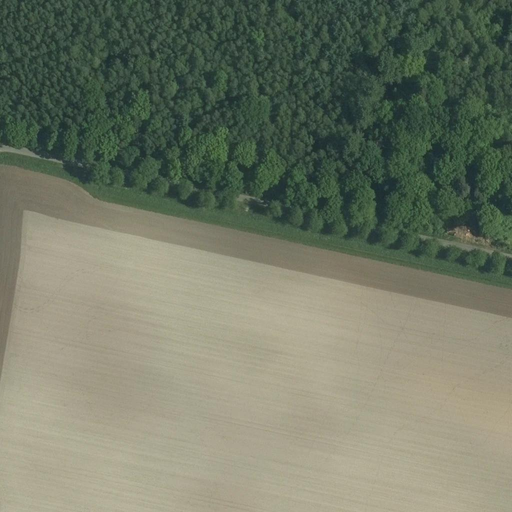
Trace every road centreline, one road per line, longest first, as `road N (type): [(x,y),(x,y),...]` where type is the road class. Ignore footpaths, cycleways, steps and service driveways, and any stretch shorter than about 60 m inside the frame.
road 1 (unclassified): [(511,259),(0,144)]
road 2 (track): [(354,222),(437,0)]
